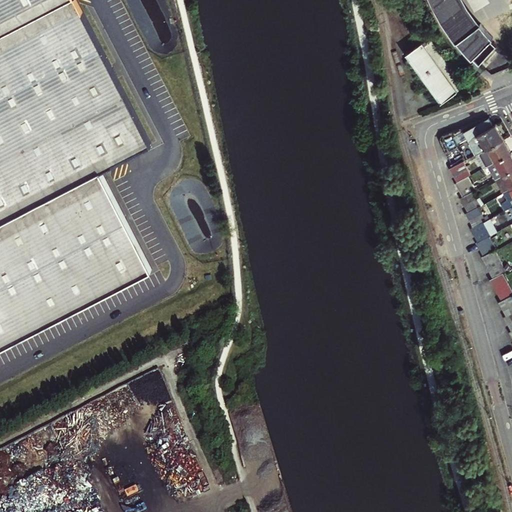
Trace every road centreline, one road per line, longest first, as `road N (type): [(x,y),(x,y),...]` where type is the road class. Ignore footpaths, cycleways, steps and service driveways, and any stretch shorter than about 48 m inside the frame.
road 1 (residential): [(511,454),(425,144),(432,124),(503,95)]
road 2 (track): [(0,396),(233,278)]
